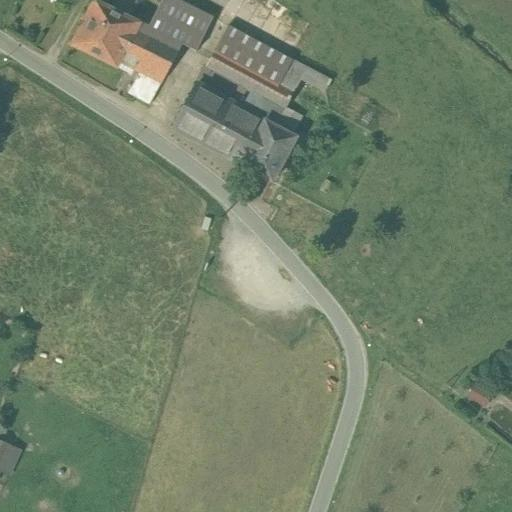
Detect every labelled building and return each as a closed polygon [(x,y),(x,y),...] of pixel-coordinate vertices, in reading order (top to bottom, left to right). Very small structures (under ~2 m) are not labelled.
[(104,5),(94,0),(71,44),(116,67),(119,62),(132,37),(140,23),(130,18),(104,5)] [(137,5),(125,0),(106,0),(104,5),(130,18),(137,5)] [(201,11),(177,0),(161,0),(148,27),(181,44),(196,51),(213,18),(201,11)] [(148,27),(140,23),(132,37),(144,43),(131,68),(138,72),(147,76),(161,83),(181,44),(148,27)] [(256,41),(227,26),(215,48),(279,82),(292,60),(257,41),(256,41)] [(132,37),(119,62),(131,68),(144,43),(132,37)] [(279,82),(215,48),(206,66),(250,90),(285,108),(294,90),(279,82)] [(306,68),(292,60),(279,82),(294,90),(300,80),(301,80),(324,92),(330,81),(306,68)] [(147,76),(138,72),(127,94),(149,105),(161,83),(147,76)] [(241,107),(197,83),(173,128),(241,165),(265,120),(244,109),(241,107)] [(285,108),(250,90),(241,107),(244,109),(265,120),(283,130),(293,112),(285,108)] [(283,130),(265,120),(241,165),(272,181),(296,137),(283,130)] [(488,404),(492,391),(474,385),(470,398),(488,404)] [(0,467),(10,445),(0,440),(0,467)]
